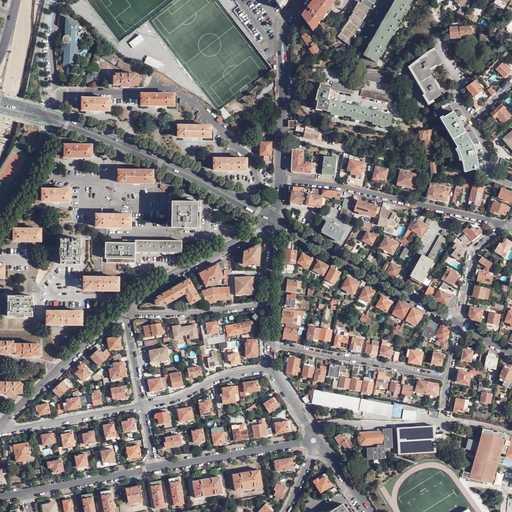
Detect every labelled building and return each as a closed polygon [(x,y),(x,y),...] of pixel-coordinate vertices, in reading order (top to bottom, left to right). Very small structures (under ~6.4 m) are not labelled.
[(276,0),(282,9),(288,0),(276,0)] [(312,0),(309,3),(300,16),(312,32),(319,23),(317,22),(333,0),(312,0)] [(333,0),(317,22),(319,23),(320,23),(337,0),(333,0)] [(394,0),(361,56),(374,63),(378,57),(379,58),(384,49),(383,48),(390,36),(392,37),(396,29),(395,28),(403,16),(404,16),(409,8),(408,7),(411,0),(394,0)] [(462,8),(467,0),(455,0),(454,3),(462,8)] [(474,0),(470,0),(465,10),(467,12),(474,0)] [(508,0),(495,0),(494,3),(502,9),(508,0)] [(366,14),(370,9),(358,2),(355,7),(344,23),(341,20),(333,34),(348,46),(356,34),(355,33),(359,28),(358,27),(363,21),(362,20),(366,15),(366,14)] [(466,14),(464,12),(459,10),(457,15),(460,16),(462,17),(464,18),(466,14)] [(77,25),(73,21),(69,18),(66,23),(68,24),(65,27),(65,34),(67,34),(66,34),(64,35),(63,37),(63,40),(63,42),(66,43),(66,44),(64,44),(63,56),(67,57),(67,62),(69,62),(71,62),(71,57),(73,53),(74,50),(76,47),(75,44),(76,43),(78,43),(80,40),(82,40),(83,41),(85,39),(88,39),(87,36),(88,35),(83,31),(81,28),(78,26),(77,26),(76,25),(77,25)] [(459,25),(459,28),(459,36),(471,36),(471,27),(466,27),(466,25),(459,25)] [(459,36),(459,28),(450,28),(451,38),(459,38),(459,36)] [(129,42),(133,48),(144,39),(140,33),(129,42)] [(311,49),(310,49),(308,51),(313,58),(320,53),(309,37),(308,38),(306,35),(301,38),(304,41),(305,41),(311,49)] [(343,45),(336,49),(340,57),(347,54),(343,45)] [(444,63),(436,48),(428,52),(412,65),(427,93),(425,94),(430,102),(445,94),(443,89),(440,90),(438,86),(440,86),(438,82),(436,82),(429,69),(431,68),(432,69),(444,63)] [(119,59),(105,51),(102,57),(115,65),(119,59)] [(87,73),(84,81),(91,83),(94,75),(97,75),(100,66),(97,65),(100,56),(94,54),(91,64),(93,65),(90,74),(87,73)] [(158,69),(161,61),(147,55),(144,62),(158,69)] [(511,70),(503,61),(495,68),(503,77),(511,70)] [(77,75),(73,68),(66,72),(71,79),(77,75)] [(389,84),(391,77),(366,72),(364,78),(389,84)] [(121,85),(121,87),(130,87),(131,85),(138,85),(138,76),(136,76),(136,74),(116,73),(116,76),(113,76),(113,85),(121,85)] [(481,88),(475,79),(474,80),(467,87),(474,97),(482,91),(484,93),(485,92),(482,87),(481,88)] [(354,93),(356,87),(334,82),(332,88),(354,93)] [(329,93),(331,86),(321,84),(318,95),(317,95),(315,103),(317,104),(316,108),(326,111),(334,113),(334,117),(338,118),(338,114),(355,118),(355,122),(359,123),(360,119),(377,123),(376,127),(380,128),(381,123),(389,125),(392,114),(383,112),(383,110),(380,109),(379,111),(362,107),(362,106),(358,105),(358,106),(341,103),(341,101),(337,100),(337,102),(327,100),(328,96),(330,96),(330,94),(329,93)] [(492,96),(496,92),(491,86),(487,89),(489,92),(492,96)] [(394,102),(395,95),(362,88),(361,95),(394,102)] [(174,105),(175,94),(141,94),(141,105),(157,105),(174,105)] [(476,110),(480,106),(475,99),(474,100),(473,97),(470,99),(476,110)] [(109,110),(109,98),(82,98),(82,110),(96,110),(109,110)] [(501,105),(492,113),(495,117),(502,125),(511,117),(504,110),(505,109),(501,105)] [(223,107),(218,111),(225,119),(230,115),(223,107)] [(475,168),(478,168),(475,153),(477,153),(476,149),(473,144),(472,145),(461,126),(462,125),(458,118),(457,118),(453,112),(442,118),(461,151),(463,155),(465,170),(473,168),(473,170),(475,170),(475,168)] [(495,117),(494,119),(492,120),(499,128),(502,125),(495,117)] [(239,136),(240,136),(247,135),(246,126),(241,127),(240,121),(232,122),(232,128),(232,130),(234,130),(238,130),(239,136)] [(324,135),(321,133),(313,131),(314,130),(309,127),(301,125),(300,127),(298,126),(297,131),(305,133),(304,138),(315,140),(323,142),(324,135)] [(210,137),(210,126),(178,126),(178,137),(194,137),(210,137)] [(430,131),(419,131),(420,140),(425,140),(426,162),(430,162),(430,172),(435,172),(435,162),(433,161),(431,132),(430,131)] [(511,131),(502,140),(507,145),(508,143),(511,140),(511,131)] [(493,139),(489,141),(490,143),(493,142),(498,137),(494,133),(493,133),(490,135),(491,135),(490,136),(493,139)] [(270,163),(272,143),(261,143),(261,156),(264,156),(264,162),(270,163)] [(91,157),(91,146),(65,145),(64,157),(78,157),(91,157)] [(293,172),(315,174),(317,164),(303,163),(304,151),(293,150),(291,167),(292,170),(293,172)] [(334,175),(336,158),(324,156),(322,173),(334,175)] [(245,170),(246,159),(214,158),(214,170),(230,170),(245,170)] [(360,180),(364,163),(349,160),(345,175),(347,176),(348,173),(350,173),(350,174),(355,175),(355,178),(360,180)] [(385,182),(388,169),(375,167),(373,179),(374,180),(374,182),(380,184),(380,181),(385,182)] [(152,183),(152,171),(119,170),(119,183),(136,183),(152,183)] [(414,187),(418,188),(419,182),(414,181),(416,175),(400,171),(397,184),(412,188),(411,190),(411,191),(408,190),(408,192),(412,193),(414,187)] [(446,201),(448,188),(429,184),(426,196),(446,201)] [(471,189),(468,200),(474,202),(474,203),(479,204),(483,188),(473,185),(472,189),(471,189)] [(303,188),(289,186),(289,192),(292,192),(290,202),(295,203),(301,204),(301,205),(305,206),(306,204),(310,205),(310,207),(314,207),(314,206),(320,207),(322,196),(321,196),(322,193),(322,190),(309,188),(309,192),(310,192),(310,194),(303,193),(303,188)] [(511,192),(501,188),(498,197),(511,203),(511,200),(511,192)] [(69,201),(69,190),(42,189),(42,201),(55,201),(69,201)] [(322,190),(322,193),(325,193),(325,195),(334,197),(334,199),(339,200),(340,195),(337,194),(335,194),(336,192),(336,191),(322,190)] [(196,227),(196,198),(183,198),(170,198),(170,228),(196,227)] [(347,219),(352,200),(344,198),(343,206),(340,218),(347,219)] [(491,198),(486,210),(489,211),(489,212),(494,214),(495,212),(498,213),(505,216),(506,211),(508,207),(494,201),(494,199),(491,198)] [(324,200),(322,212),(329,213),(331,201),(324,200)] [(374,217),(376,207),(377,206),(370,204),(357,200),(353,211),(358,212),(374,217)] [(391,212),(392,211),(381,208),(381,209),(379,217),(376,225),(384,227),(383,231),(395,236),(397,230),(393,229),(395,222),(392,221),(393,217),(389,215),(391,212)] [(129,228),(130,216),(96,216),(96,227),(113,227),(129,228)] [(450,226),(451,220),(443,219),(442,227),(449,228),(450,226)] [(338,240),(343,231),(339,228),(339,227),(331,223),(330,224),(326,221),(320,230),(338,240)] [(406,244),(409,239),(407,238),(412,231),(417,234),(417,235),(420,238),(427,227),(426,226),(416,221),(415,223),(414,222),(410,229),(408,228),(402,239),(403,240),(401,243),(405,246),(399,257),(403,259),(411,247),(406,244)] [(460,238),(468,244),(483,232),(480,228),(476,231),(473,227),(469,230),(467,228),(463,231),(465,234),(460,238)] [(40,241),(40,229),(13,229),(13,240),(26,241),(40,241)] [(371,246),(376,237),(366,231),(361,240),(363,241),(362,243),(366,245),(367,244),(371,246)] [(446,239),(440,235),(427,257),(422,254),(409,275),(411,276),(411,277),(421,283),(446,239)] [(391,254),(397,244),(384,237),(379,245),(378,244),(377,247),(382,249),(381,251),(384,252),(384,251),(391,254)] [(461,247),(463,244),(456,238),(454,241),(453,242),(455,244),(452,248),(454,250),(451,254),(458,260),(465,251),(461,247)] [(511,244),(511,243),(507,240),(507,239),(506,238),(502,239),(502,240),(503,241),(501,245),(499,243),(494,251),(504,258),(511,244)] [(80,264),(81,240),(71,239),(60,239),(60,264),(80,264)] [(123,243),(105,242),(105,258),(106,258),(134,259),(136,259),(136,252),(142,252),(154,252),(162,252),(175,253),(182,253),(182,241),(136,240),(136,243),(123,243)] [(292,251),(293,243),(285,242),(284,250),(285,250),(284,264),(291,265),(291,264),(295,264),(296,251),(292,251)] [(256,246),(243,252),(242,264),(252,265),(252,267),(255,267),(255,265),(258,266),(260,248),(259,247),(258,246),(257,246),(256,246)] [(308,267),(312,259),(302,254),(298,261),(308,267)] [(496,266),(482,256),(479,261),(485,266),(483,270),(492,272),(496,266)] [(380,270),(384,271),(390,261),(385,258),(381,265),(382,266),(380,270)] [(384,272),(394,278),(401,267),(392,262),(393,259),(392,259),(384,272)] [(322,275),(328,266),(324,264),(325,263),(319,260),(313,270),(322,275)] [(224,269),(223,261),(199,274),(205,287),(209,285),(210,288),(218,284),(217,281),(223,278),(219,271),(224,269)] [(325,282),(332,286),(334,283),(336,279),(337,280),(339,278),(341,274),(340,274),(340,273),(335,270),(336,267),(331,264),(330,267),(323,281),(325,282)] [(445,273),(456,280),(459,274),(448,267),(445,273)] [(475,281),(487,283),(488,275),(491,276),(493,276),(493,273),(476,269),(476,274),(477,274),(475,281)] [(453,285),(456,280),(445,273),(442,279),(453,285)] [(118,290),(118,278),(84,277),(83,290),(100,290),(118,290)] [(241,282),(241,277),(235,278),(236,295),(247,295),(247,292),(253,292),(252,277),(244,277),(245,281),(241,282)] [(357,286),(359,283),(347,277),(341,288),(346,291),(346,292),(347,294),(349,295),(351,295),(351,294),(354,295),(358,287),(357,286)] [(199,299),(188,279),(157,297),(157,298),(156,299),(155,302),(156,305),(160,306),(162,305),(162,306),(184,294),(190,304),(199,299)] [(300,288),(301,280),(287,279),(286,290),(295,291),(296,288),(300,288)] [(450,308),(454,307),(455,299),(440,290),(442,286),(446,288),(449,284),(443,281),(437,291),(433,299),(450,308)] [(424,294),(433,299),(437,291),(428,286),(424,294)] [(485,301),(487,289),(473,286),(472,291),(474,291),(472,298),(485,301)] [(213,300),(230,299),(229,287),(212,288),(212,289),(213,300)] [(368,290),(363,287),(362,289),(361,290),(363,291),(358,299),(364,302),(364,301),(368,303),(374,292),(369,289),(368,290)] [(207,305),(213,303),(213,300),(212,289),(201,293),(207,305)] [(286,296),(284,307),(294,308),(295,301),(296,301),(297,296),(287,294),(287,296),(286,296)] [(32,306),(32,296),(8,296),(7,316),(32,316),(32,306)] [(386,302),(387,299),(381,296),(375,307),(386,312),(388,308),(389,309),(391,305),(386,302)] [(405,313),(409,307),(398,301),(391,314),(400,319),(402,320),(402,319),(405,313)] [(480,304),(479,308),(483,309),(483,310),(485,310),(485,312),(488,313),(490,306),(480,304)] [(470,307),(468,313),(468,315),(471,320),(480,321),(480,322),(482,323),(484,316),(482,315),(483,310),(483,309),(479,308),(470,307)] [(422,317),(423,315),(412,308),(408,315),(407,318),(406,317),(404,320),(418,328),(424,318),(422,317)] [(284,309),(283,309),(281,322),(296,324),(297,319),(295,319),(296,313),(303,314),(303,312),(294,310),(284,309)] [(81,324),(81,312),(47,311),(47,324),(64,324),(81,324)] [(489,312),(487,322),(499,324),(500,319),(501,314),(499,314),(500,312),(493,311),(493,312),(489,312)] [(369,326),(369,324),(371,319),(364,316),(362,315),(360,315),(358,319),(366,322),(365,325),(369,326)] [(246,322),(243,323),(245,332),(254,331),(253,321),(250,321),(249,319),(245,320),(246,322)] [(219,328),(218,323),(217,321),(204,323),(204,325),(205,331),(207,331),(207,335),(218,333),(218,329),(219,328)] [(430,338),(431,337),(437,325),(428,321),(420,335),(426,338),(427,336),(430,338)] [(235,324),(236,334),(245,332),(243,323),(235,324)] [(162,331),(160,324),(143,327),(145,339),(162,336),(162,331)] [(225,342),(226,341),(228,341),(227,336),(236,334),(235,324),(226,326),(227,333),(223,334),(225,342)] [(297,326),(286,324),(285,328),(284,328),(282,338),(296,341),(297,336),(295,336),(297,330),(295,330),(295,328),(299,328),(306,329),(306,327),(297,326)] [(446,327),(441,324),(438,330),(437,329),(433,337),(436,339),(434,342),(431,340),(433,338),(431,337),(430,338),(428,342),(441,347),(445,349),(447,349),(448,345),(446,344),(447,343),(444,341),(448,332),(448,330),(446,329),(446,327)] [(180,329),(180,328),(180,325),(172,327),(174,339),(175,340),(182,339),(182,336),(189,335),(190,339),(198,338),(195,325),(187,326),(188,328),(180,329)] [(313,338),(317,339),(319,329),(308,327),(306,337),(310,338),(310,342),(312,342),(313,338)] [(204,346),(219,343),(225,342),(223,334),(222,328),(219,328),(218,329),(218,333),(207,335),(207,331),(205,331),(201,332),(204,346)] [(328,341),(330,331),(320,329),(318,339),(322,340),(322,345),(323,345),(324,340),(328,341)] [(350,345),(351,337),(348,336),(348,333),(343,332),(342,336),(335,334),(333,346),(345,349),(346,345),(350,345)] [(108,344),(101,345),(105,350),(106,351),(117,349),(117,350),(121,349),(119,336),(107,339),(108,344)] [(256,340),(256,336),(252,336),(246,337),(247,343),(244,344),(244,348),(245,348),(246,357),(257,357),(256,340)] [(350,345),(349,349),(360,351),(362,342),(363,342),(364,338),(357,337),(357,338),(351,337),(350,345)] [(13,341),(0,340),(0,354),(3,354),(8,354),(8,352),(15,352),(15,355),(22,355),(22,357),(27,357),(32,357),(32,355),(39,355),(39,346),(37,346),(37,344),(13,343),(13,341)] [(366,340),(365,344),(366,344),(365,352),(376,355),(378,347),(371,345),(368,345),(369,341),(366,340)] [(390,357),(392,347),(388,347),(388,345),(386,345),(387,342),(382,341),(381,345),(381,346),(379,355),(390,357)] [(199,347),(204,367),(208,366),(209,369),(214,368),(214,366),(218,365),(215,352),(211,353),(211,354),(205,356),(204,350),(203,346),(199,347)] [(470,362),(473,349),(467,347),(466,350),(462,349),(460,360),(470,362)] [(157,352),(157,350),(149,351),(151,359),(151,361),(157,360),(159,361),(169,360),(167,348),(159,349),(159,352),(157,352)] [(409,358),(408,363),(421,365),(423,353),(419,352),(420,349),(416,349),(415,351),(408,350),(406,357),(409,358)] [(495,369),(497,355),(485,349),(483,363),(482,364),(485,364),(484,367),(495,369)] [(106,351),(105,350),(102,353),(98,350),(90,357),(91,358),(90,359),(95,365),(96,364),(98,366),(110,355),(106,351)] [(434,370),(436,371),(437,366),(441,366),(443,361),(444,362),(445,355),(433,352),(431,364),(435,364),(434,370)] [(240,363),(238,353),(228,355),(229,360),(230,360),(231,365),(240,363)] [(121,362),(120,354),(113,356),(114,363),(113,364),(114,368),(109,369),(111,382),(116,381),(116,378),(126,376),(125,370),(124,371),(122,362),(121,362)] [(299,366),(301,358),(289,355),(289,358),(285,357),(284,362),(288,363),(285,373),(295,375),(296,372),(298,372),(299,369),(297,369),(297,366),(299,366)] [(83,382),(90,374),(82,366),(83,365),(80,361),(79,362),(80,364),(77,367),(79,369),(75,373),(83,382)] [(312,378),(314,366),(310,365),(311,361),(309,361),(308,364),(304,364),(301,376),(312,378)] [(501,385),(509,389),(511,383),(510,382),(511,378),(511,375),(511,374),(511,368),(510,368),(511,365),(506,363),(505,365),(504,365),(498,377),(499,377),(498,380),(502,382),(501,385)] [(337,378),(340,366),(330,364),(328,376),(337,378)] [(199,366),(187,369),(189,375),(189,379),(197,377),(196,376),(201,375),(199,366)] [(326,370),(320,369),(316,368),(314,381),(321,382),(321,379),(324,380),(326,370)] [(468,384),(470,373),(459,371),(459,375),(456,374),(455,383),(466,385),(466,384),(468,384)] [(164,378),(165,382),(171,381),(172,388),(183,386),(180,372),(163,375),(164,378)] [(387,389),(390,375),(378,372),(377,378),(376,378),(376,380),(375,386),(379,387),(380,385),(383,386),(383,388),(387,389)] [(91,378),(95,382),(102,379),(96,373),(91,378)] [(339,387),(340,388),(348,389),(351,376),(341,375),(339,384),(339,387)] [(359,391),(362,378),(353,377),(350,389),(359,391)] [(411,397),(413,387),(410,386),(410,384),(408,384),(408,386),(404,385),(406,378),(402,377),(401,382),(401,385),(403,385),(401,395),(404,396),(403,402),(410,404),(411,397)] [(59,398),(72,385),(65,378),(52,390),(53,392),(52,394),(55,398),(57,396),(59,398)] [(162,390),(166,389),(165,382),(164,378),(158,379),(147,381),(149,392),(157,390),(158,394),(162,393),(162,390)] [(368,379),(364,378),(361,392),(371,394),(373,384),(367,383),(368,379)] [(401,385),(401,382),(391,380),(389,391),(399,393),(401,385)] [(22,393),(23,384),(20,384),(20,382),(1,381),(0,384),(0,392),(6,393),(6,395),(11,395),(15,395),(15,393),(22,393)] [(259,392),(257,381),(238,384),(241,401),(243,401),(242,397),(245,397),(244,393),(249,392),(250,393),(259,392)] [(425,394),(428,382),(419,381),(419,382),(417,382),(416,385),(415,392),(416,392),(415,396),(421,397),(422,393),(425,394)] [(437,384),(428,382),(425,394),(428,394),(434,396),(438,396),(439,391),(438,391),(439,386),(437,386),(437,384)] [(220,405),(235,402),(235,398),(233,398),(232,394),(237,394),(236,386),(222,389),(222,394),(220,394),(220,400),(219,400),(220,405)] [(121,389),(121,387),(110,389),(112,399),(116,398),(116,400),(120,399),(120,401),(128,399),(127,398),(129,397),(127,389),(124,390),(124,389),(121,389)] [(312,401),(358,410),(361,398),(314,389),(312,401)] [(101,404),(99,390),(93,391),(94,393),(91,394),(91,396),(88,397),(89,402),(92,402),(93,405),(101,404)] [(78,391),(73,393),(74,399),(71,399),(70,397),(66,398),(67,403),(62,404),(63,411),(81,408),(78,391)] [(490,404),(491,396),(487,395),(487,394),(481,393),(480,403),(490,404)] [(277,402),(273,397),(262,404),(268,413),(278,407),(276,403),(277,402)] [(198,399),(201,415),(212,413),(209,398),(198,399)] [(358,410),(365,411),(367,411),(369,400),(361,398),(358,410)] [(455,398),(452,412),(458,413),(458,410),(463,411),(464,407),(467,408),(468,400),(455,398)] [(367,411),(391,416),(393,405),(369,400),(367,411)] [(311,403),(358,412),(358,410),(312,401),(311,403)] [(50,413),(48,403),(37,405),(39,415),(50,413)] [(193,420),(191,408),(177,410),(177,408),(175,408),(176,414),(178,413),(179,422),(193,420)] [(403,408),(401,419),(415,421),(417,410),(403,408)] [(171,427),(171,422),(169,422),(168,420),(167,412),(157,414),(155,415),(154,416),(154,418),(155,419),(158,419),(159,424),(164,423),(164,425),(164,428),(171,427)] [(134,423),(134,418),(126,420),(126,422),(122,423),(123,433),(131,432),(131,433),(136,432),(136,431),(137,431),(136,423),(134,423)] [(265,426),(264,420),(256,421),(256,425),(253,426),(255,438),(266,436),(266,435),(271,434),(270,428),(268,429),(267,425),(265,426)] [(290,424),(290,421),(272,424),(273,428),(275,427),(276,434),(293,431),(292,424),(290,424)] [(116,438),(113,422),(108,423),(105,424),(106,425),(103,426),(106,440),(116,438)] [(231,425),(233,440),(240,439),(247,437),(244,423),(231,425)] [(210,428),(213,444),(225,442),(222,426),(210,428)] [(406,431),(434,429),(434,426),(397,428),(397,438),(406,437),(406,431)] [(75,446),(72,430),(69,430),(68,429),(63,430),(64,432),(60,433),(63,448),(75,446)] [(204,441),(202,429),(191,431),(194,443),(198,442),(199,444),(203,443),(203,444),(207,444),(206,441),(204,441)] [(360,442),(360,446),(361,449),(367,449),(368,459),(385,458),(384,448),(393,447),(392,429),(384,429),(384,431),(378,432),(359,433),(360,436),(358,436),(359,442),(360,442)] [(435,435),(434,429),(406,431),(406,437),(397,438),(398,455),(435,453),(435,450),(438,449),(442,434),(435,435)] [(461,474),(461,475),(468,478),(486,482),(491,484),(492,479),(493,476),(495,468),(499,469),(498,471),(508,474),(507,478),(510,478),(511,471),(511,468),(496,464),(497,462),(498,457),(499,453),(505,455),(505,457),(511,458),(511,436),(489,430),(482,429),(469,474),(462,472),(460,472),(459,473),(461,474)] [(95,446),(93,431),(88,431),(89,433),(78,435),(80,445),(88,444),(88,447),(95,446)] [(171,432),(174,447),(178,446),(182,445),(180,435),(173,436),(172,431),(171,432)] [(169,448),(174,447),(171,432),(170,432),(171,437),(164,438),(165,448),(169,447),(169,448)] [(353,446),(344,432),(333,439),(340,449),(344,447),(345,449),(344,450),(347,454),(352,451),(350,448),(353,446)] [(57,443),(56,436),(52,436),(52,433),(39,436),(41,442),(42,442),(43,446),(57,443)] [(136,446),(135,441),(126,443),(125,443),(127,452),(125,452),(127,460),(130,460),(129,459),(139,457),(140,458),(142,458),(141,449),(139,449),(138,446),(136,446)] [(29,452),(28,443),(8,446),(10,455),(14,454),(16,462),(30,459),(29,452)] [(115,463),(112,450),(100,452),(102,461),(100,461),(101,465),(109,463),(109,464),(115,463)] [(87,464),(86,454),(75,456),(77,468),(81,467),(82,468),(90,467),(89,463),(87,464)] [(63,471),(61,458),(56,459),(57,461),(47,463),(48,468),(50,467),(50,470),(51,469),(52,474),(56,474),(56,472),(63,471)] [(293,468),(291,458),(274,461),(275,471),(284,470),(285,472),(286,472),(286,469),(293,468)] [(262,486),(259,470),(232,475),(235,491),(262,486)] [(331,482),(325,473),(312,482),(320,493),(331,486),(329,483),(331,482)] [(223,494),(220,477),(192,482),(196,498),(223,494)] [(185,504),(180,478),(169,480),(174,506),(185,504)] [(165,508),(161,482),(150,483),(155,510),(165,508)] [(283,492),(286,486),(281,484),(280,485),(274,483),(271,486),(271,490),(275,491),(273,495),(281,499),(284,492),(283,492)] [(143,501),(140,486),(126,489),(128,504),(143,501)] [(115,511),(111,491),(101,493),(104,511),(115,511)] [(95,511),(92,494),(82,496),(84,511),(95,511)] [(269,498),(269,494),(229,501),(230,505),(246,502),(269,498)] [(73,506),(72,499),(63,501),(64,511),(72,511),(72,507),(73,506)] [(229,501),(190,508),(191,511),(230,505),(229,501)] [(57,511),(56,503),(54,503),(54,502),(50,503),(50,504),(40,505),(41,511),(57,511)] [(273,511),(274,511),(266,503),(257,511),(273,511)]
